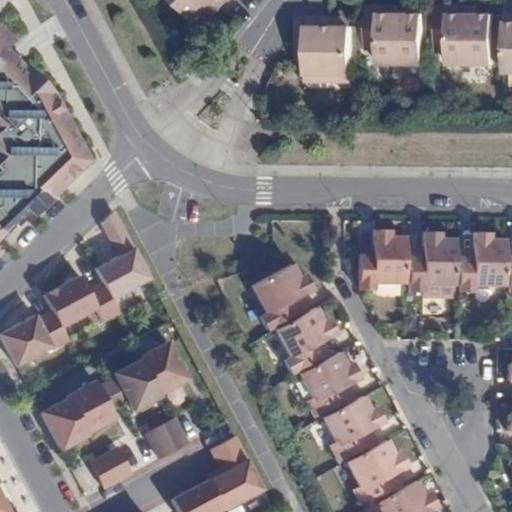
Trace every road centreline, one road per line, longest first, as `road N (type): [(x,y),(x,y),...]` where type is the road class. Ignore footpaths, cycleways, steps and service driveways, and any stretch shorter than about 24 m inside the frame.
road 1 (residential): [(206,181),(264,191),(511,192)]
road 2 (residential): [(472,511),(338,283)]
road 3 (residential): [(148,144),(0,288)]
road 4 (residential): [(65,0),(148,144)]
road 5 (residential): [(206,181),(251,85),(258,43)]
road 6 (residential): [(258,43),(158,151)]
